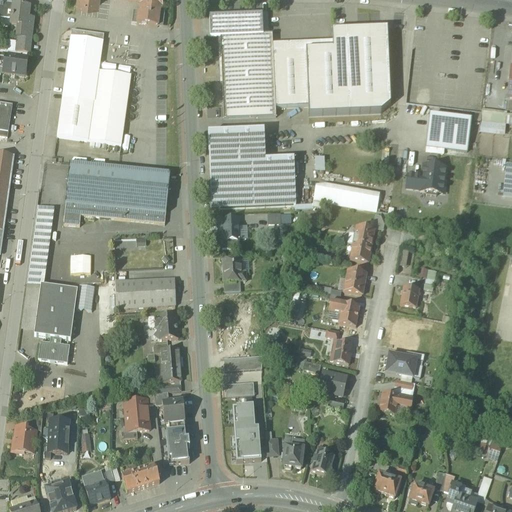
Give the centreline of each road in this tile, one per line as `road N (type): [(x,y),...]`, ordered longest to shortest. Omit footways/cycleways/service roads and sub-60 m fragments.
road 1 (residential): [(213,499),(184,0)]
road 2 (residential): [(0,394),(57,0)]
road 3 (residential): [(337,509),(395,238)]
road 4 (secondary): [(337,509),(271,494),(213,499)]
